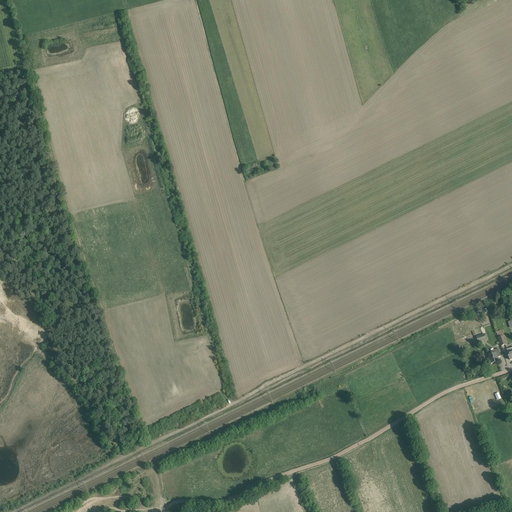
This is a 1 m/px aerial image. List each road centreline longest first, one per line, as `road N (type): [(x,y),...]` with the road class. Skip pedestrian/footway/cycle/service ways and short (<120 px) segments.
road 1 (track): [(511,266),(151,446)]
road 2 (track): [(116,464),(117,450),(45,348),(51,323),(43,283),(18,224),(12,179),(8,169),(0,172)]
